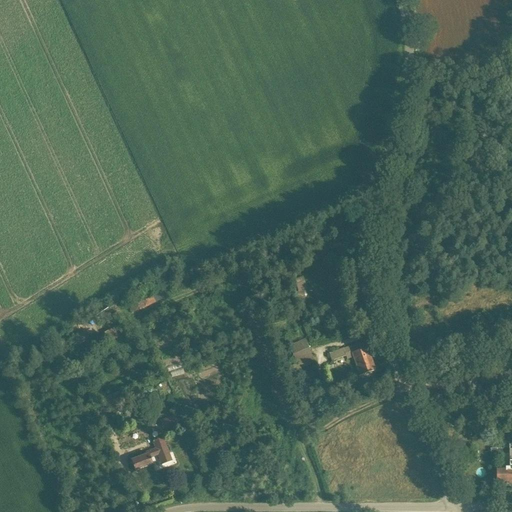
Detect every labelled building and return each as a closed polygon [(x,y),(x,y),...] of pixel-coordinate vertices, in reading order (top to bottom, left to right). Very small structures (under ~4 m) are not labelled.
[(343,239),(332,242),(334,248),(344,245),(343,239)] [(312,256),(309,252),(308,250),(300,255),(303,258),(305,261),(312,256)] [(286,267),(290,272),(296,268),(291,262),(286,267)] [(328,275),(329,283),(330,290),(339,289),(337,266),(333,267),(334,275),(328,275)] [(292,297),(307,295),(305,277),(290,279),(292,297)] [(98,321),(121,305),(115,297),(93,313),(98,321)] [(282,318),(295,312),(290,301),(282,304),(283,309),(274,313),(276,318),(281,316),(282,318)] [(273,321),(275,327),(286,324),(284,318),(273,321)] [(120,339),(114,328),(104,334),(110,345),(120,339)] [(92,344),(84,329),(64,339),(72,354),(92,344)] [(315,362),(304,339),(288,346),(296,364),(288,367),(291,373),(315,362)] [(365,341),(329,354),(332,361),(346,356),(347,360),(353,357),(359,376),(376,370),(365,341)] [(120,354),(117,348),(108,353),(111,358),(120,354)] [(309,367),(294,375),(297,381),(299,380),(300,382),(296,384),(299,390),(316,381),(309,367)] [(132,415),(144,410),(141,402),(129,407),(132,415)] [(174,416),(160,421),(162,428),(176,423),(174,416)] [(140,457),(131,461),(135,471),(153,465),(151,458),(158,455),(162,465),(172,461),(163,437),(153,441),(155,448),(139,454),(140,457)] [(510,469),(498,469),(498,484),(511,484),(511,449),(509,449),(510,469)]
